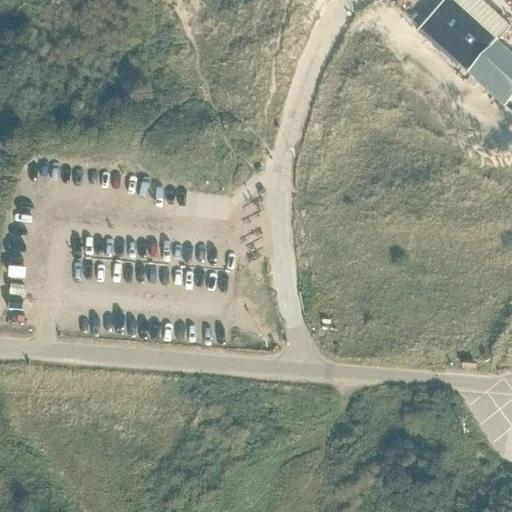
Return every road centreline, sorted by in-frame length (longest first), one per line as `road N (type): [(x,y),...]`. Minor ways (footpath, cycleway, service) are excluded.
road 1 (unclassified): [(511,387),(0,348)]
road 2 (track): [(278,193),(290,123),(342,0)]
road 3 (track): [(301,371),(278,193)]
